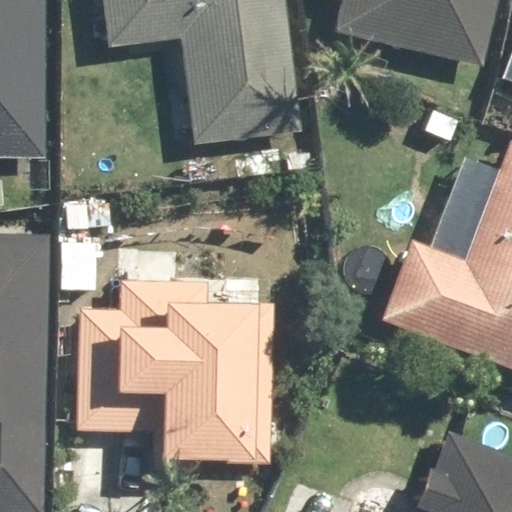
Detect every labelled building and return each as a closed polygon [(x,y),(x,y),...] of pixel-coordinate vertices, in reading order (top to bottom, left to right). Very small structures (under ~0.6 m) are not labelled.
[(0,0),(0,160),(34,161),(36,0),(0,0)] [(120,0),(122,44),(195,41),(208,146),(302,135),(288,25),(287,0),(120,0)] [(319,0),(375,11),(369,42),(394,47),(488,65),(501,0),(319,0)] [(511,147),(502,144),(465,264),(420,245),(388,320),(511,371),(511,147)] [(0,511),(41,511),(45,237),(0,236),(0,511)] [(97,244),(60,242),(58,300),(95,301),(97,244)] [(205,283),(117,283),(116,311),(80,310),(77,428),(157,430),(156,460),(268,461),(269,305),(204,304),(205,283)] [(511,511),(511,463),(447,441),(423,511),(365,511),(358,509),(357,511),(511,511)]
